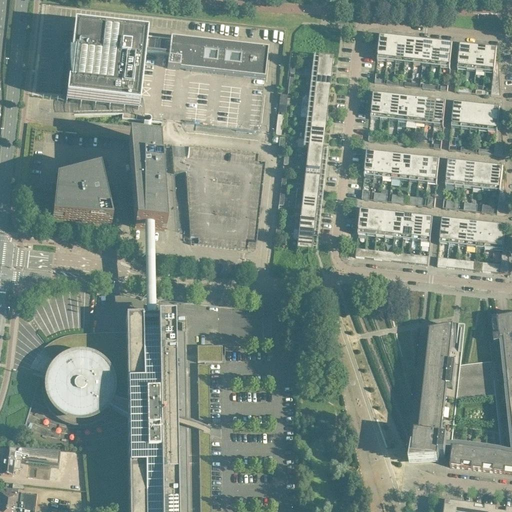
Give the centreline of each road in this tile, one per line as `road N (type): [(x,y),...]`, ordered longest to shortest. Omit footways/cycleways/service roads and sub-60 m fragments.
road 1 (residential): [(511,288),(341,271),(335,264),(360,28)]
road 2 (secondary): [(0,219),(21,0)]
road 3 (unclassified): [(158,287),(90,263),(0,256)]
road 4 (unclassified): [(0,273),(158,287)]
road 5 (unclassified): [(511,38),(370,22),(360,28)]
